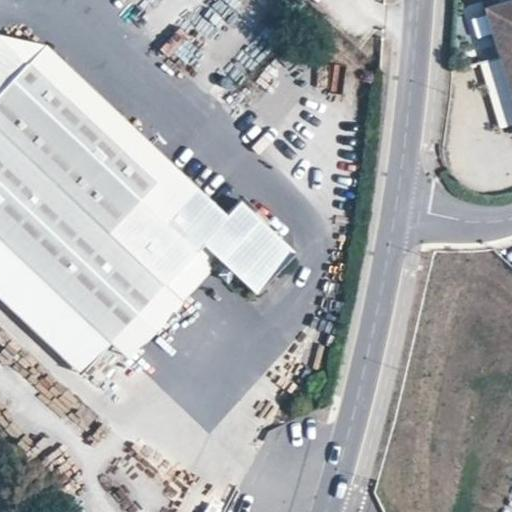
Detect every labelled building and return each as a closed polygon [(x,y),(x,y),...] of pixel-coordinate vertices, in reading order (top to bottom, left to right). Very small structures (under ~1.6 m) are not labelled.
[(511,0),(506,0),(484,7),(511,100),(511,0)] [(0,300),(75,372),(104,342),(0,242),(0,84),(20,63),(37,46),(0,34),(0,300)] [(20,63),(144,182),(163,162),(37,46),(20,63)] [(0,84),(0,242),(104,342),(200,241),(215,256),(248,287),(286,248),(233,197),(217,213),(195,193),(163,162),(144,182),(20,63),(0,84)] [(215,256),(200,241),(104,342),(119,356),(215,256)]
